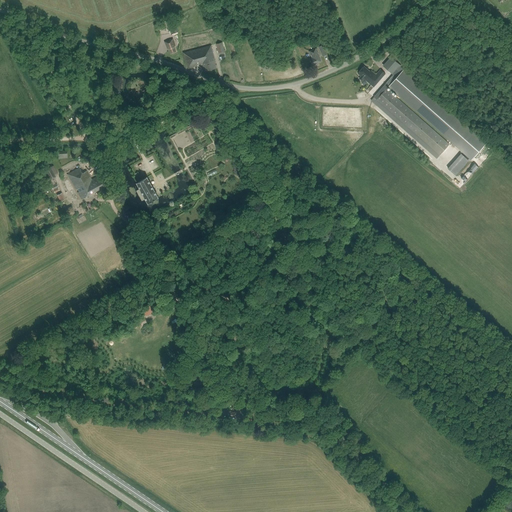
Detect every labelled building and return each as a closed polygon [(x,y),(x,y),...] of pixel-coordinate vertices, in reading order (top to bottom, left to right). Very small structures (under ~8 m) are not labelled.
[(174,21),(169,22),(169,26),(171,25),(173,33),(177,32),(174,21)] [(165,42),(168,49),(169,49),(171,53),(176,51),(174,47),(176,46),(173,39),(165,42)] [(216,44),(219,53),(225,51),(222,42),(216,44)] [(204,71),(216,68),(214,60),(215,60),(211,45),(184,53),(188,69),(197,66),(203,64),(204,71)] [(319,47),(323,56),(327,54),(322,45),(319,47)] [(317,63),(317,62),(321,60),(316,49),(309,52),(312,58),(310,59),(313,65),(317,63)] [(437,159),(449,145),(387,89),(389,87),(471,160),(486,143),(401,67),(402,66),(394,59),(385,68),(392,74),(393,75),(374,97),(376,99),(373,102),(437,159)] [(358,73),(362,76),(360,79),(363,81),(365,79),(374,87),(386,74),(381,70),(376,75),(371,71),(370,71),(364,66),(358,73)] [(67,151),(58,151),(58,159),(68,158),(67,151)] [(461,154),(448,168),(456,175),(469,161),(461,154)] [(54,175),(57,173),(53,165),(45,170),(50,180),(53,178),(56,177),(54,175)] [(102,174),(92,180),(86,170),(82,173),(79,168),(67,174),(81,199),(108,184),(102,174)] [(153,187),(147,177),(142,180),(137,183),(140,188),(138,190),(143,199),(145,198),(148,203),(158,197),(153,187)] [(71,207),(65,210),(69,217),(74,214),(71,207)] [(150,306),(142,311),(145,317),(153,312),(150,306)]
